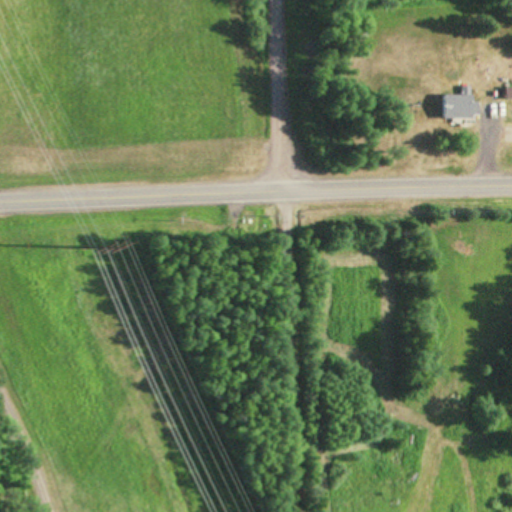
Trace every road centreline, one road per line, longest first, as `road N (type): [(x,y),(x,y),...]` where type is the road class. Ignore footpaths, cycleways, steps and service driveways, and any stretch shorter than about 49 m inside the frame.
road 1 (tertiary): [(511,186),(0,202)]
road 2 (residential): [(283,188),(277,0)]
